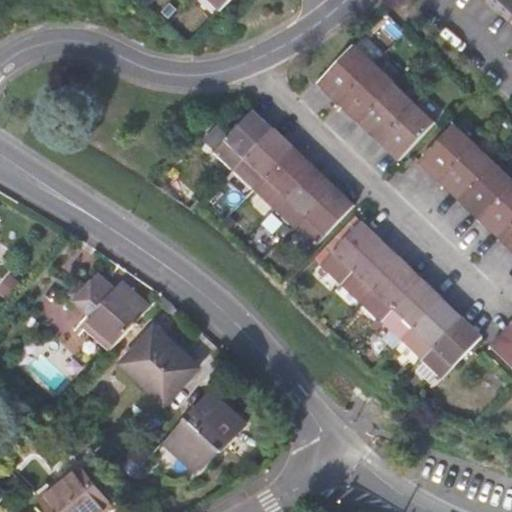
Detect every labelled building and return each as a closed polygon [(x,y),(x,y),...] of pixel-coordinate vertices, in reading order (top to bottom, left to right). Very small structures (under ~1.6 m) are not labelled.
[(206,0),(218,11),(228,0),(206,0)] [(511,0),(490,0),(488,3),(508,22),(511,17),(511,0)] [(318,85),(339,104),(376,65),(355,46),(318,85)] [(339,104),(358,122),(395,83),(376,65),(339,104)] [(415,102),(395,83),(358,122),(378,141),(415,102)] [(399,160),(436,121),(415,102),(378,141),(399,160)] [(213,154),(233,173),(274,129),(254,110),(213,154)] [(439,181),(476,143),(456,124),(419,162),(439,181)] [(233,173),(253,192),(294,148),(274,129),(233,173)] [(496,162),(476,143),(439,181),(459,200),(496,162)] [(314,167),(294,148),(253,192),(273,211),(314,167)] [(459,200),(479,219),(511,183),(511,177),(496,162),(459,200)] [(273,211),(293,230),(334,186),(314,167),(273,211)] [(511,224),(511,183),(479,219),(499,238),(511,224)] [(314,249),(355,206),(334,186),(293,230),(314,249)] [(362,223),(321,266),(342,285),(383,242),(362,223)] [(511,224),(499,238),(511,250),(511,224)] [(342,285),(362,305),(403,261),(383,242),(342,285)] [(362,305),(382,323),(423,280),(403,261),(362,305)] [(76,303),(93,318),(84,328),(109,350),(149,307),(123,284),(116,292),(99,276),(88,289),(80,282),(70,294),(77,301),(76,303)] [(382,323),(402,342),(443,299),(423,280),(382,323)] [(402,342),(422,361),(463,318),(443,299),(402,342)] [(483,337),(463,318),(422,361),(442,380),(483,337)] [(491,345),(511,365),(511,327),(510,325),(491,345)] [(168,345),(153,331),(120,366),(164,408),(194,377),(164,349),(168,345)] [(219,455),(246,428),(212,394),(165,443),(195,473),(216,452),(219,455)] [(139,470),(148,460),(134,447),(125,457),(139,470)] [(99,511),(108,505),(78,467),(40,497),(52,511),(99,511)]
